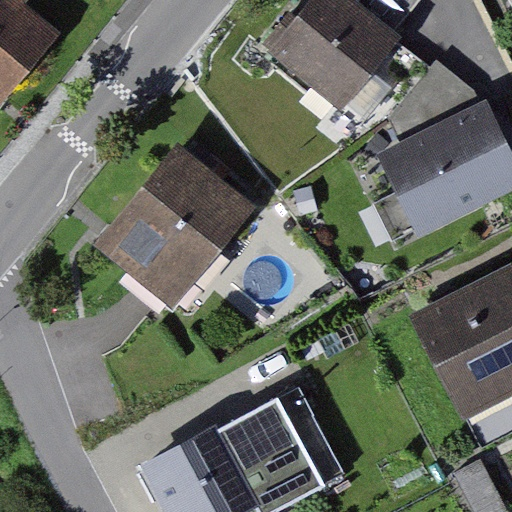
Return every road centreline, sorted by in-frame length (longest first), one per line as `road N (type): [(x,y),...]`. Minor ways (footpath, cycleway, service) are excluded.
road 1 (residential): [(0,240),(196,0)]
road 2 (residential): [(103,511),(0,308)]
